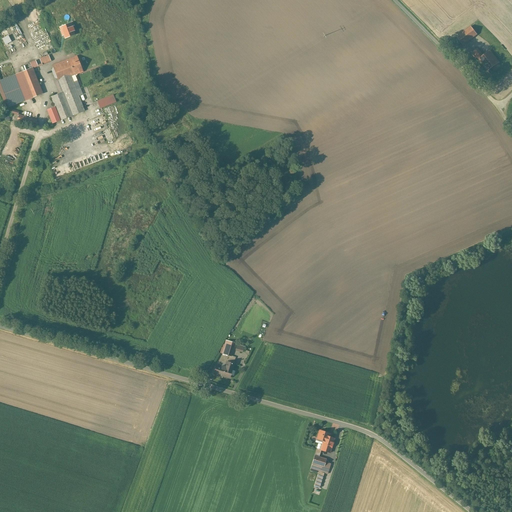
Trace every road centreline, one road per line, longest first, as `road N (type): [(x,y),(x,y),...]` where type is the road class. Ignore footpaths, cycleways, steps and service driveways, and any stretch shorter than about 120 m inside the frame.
road 1 (unclassified): [(472,511),(361,430),(0,325)]
road 2 (track): [(395,0),(511,131)]
